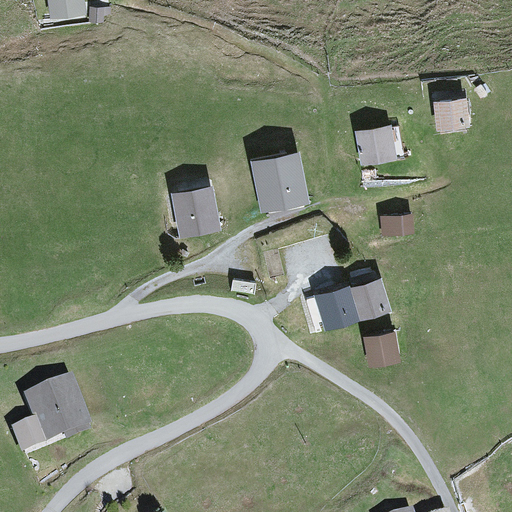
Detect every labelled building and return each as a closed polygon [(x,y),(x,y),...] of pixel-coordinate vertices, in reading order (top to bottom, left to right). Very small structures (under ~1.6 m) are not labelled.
[(77,0),(39,0),(43,18),(80,10),(77,0)] [(455,92),(424,99),(431,130),(462,124),(455,92)] [(383,120),(349,128),(357,163),(391,155),(383,120)] [(292,147),(244,159),(258,214),(306,202),(292,147)] [(203,181),(163,192),(174,237),(215,227),(203,181)] [(407,212),(375,216),(378,239),(410,234),(407,212)] [(373,274),(343,284),(355,319),(385,309),(373,274)] [(337,283),(308,293),(320,330),(350,320),(337,283)] [(382,328),(357,335),(366,368),(391,361),(382,328)] [(79,379),(28,400),(38,425),(17,434),(28,461),(101,431),(79,379)]
